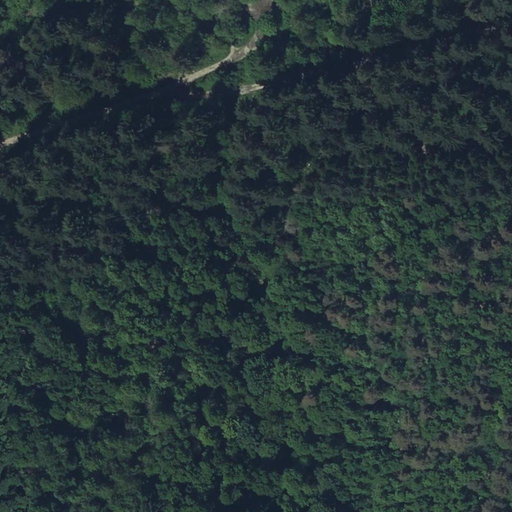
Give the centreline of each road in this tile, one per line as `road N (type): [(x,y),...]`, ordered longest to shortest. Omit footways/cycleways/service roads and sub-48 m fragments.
road 1 (track): [(0,143),(511,21)]
road 2 (track): [(255,0),(237,47),(217,69),(109,116)]
